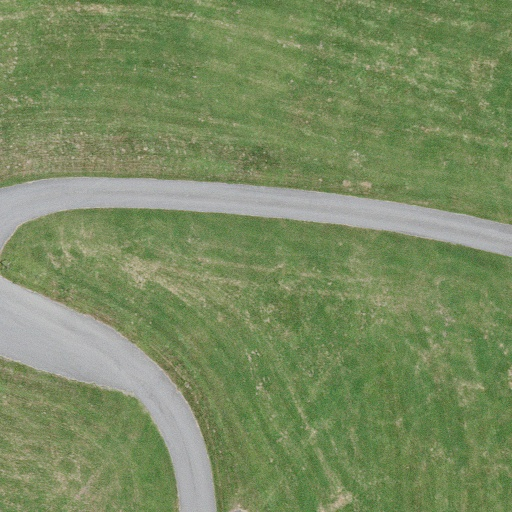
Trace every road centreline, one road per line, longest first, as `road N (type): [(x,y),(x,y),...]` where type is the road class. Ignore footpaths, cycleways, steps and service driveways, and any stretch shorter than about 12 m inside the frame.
road 1 (unclassified): [(0,208),(68,193),(245,200),(511,243)]
road 2 (unclassified): [(201,511),(190,451),(167,402),(109,358),(0,316)]
